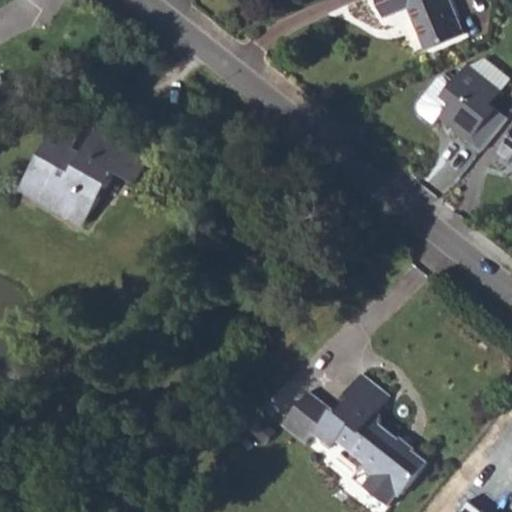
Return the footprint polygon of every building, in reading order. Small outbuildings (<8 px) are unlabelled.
[(425,47),(463,32),(449,0),(377,0),(384,15),(407,6),(425,47)] [(481,58),(468,64),(502,91),(510,79),(481,58)] [(420,114),(434,125),(439,118),(482,151),(509,118),(492,104),(502,91),(468,64),(454,82),(442,73),(418,103),(417,109),(420,114)] [(27,178),(47,190),(42,198),(85,223),(116,172),(136,183),(138,181),(151,159),(152,157),(99,125),(83,152),(80,157),(69,150),(72,145),(77,137),(58,126),(27,178)] [(511,136),(499,152),(511,162),(511,136)] [(72,145),(69,150),(80,157),(83,152),(72,145)] [(138,181),(147,185),(159,163),(151,159),(138,181)] [(23,187),(42,198),(47,190),(27,178),(23,187)] [(363,484),(390,505),(428,460),(415,450),(410,451),(401,444),(402,440),(380,422),(381,414),(377,411),(389,396),(362,374),(346,393),(350,396),(338,411),(334,409),(315,433),(333,447),(338,441),(365,463),(375,470),(363,484)] [(402,440),(401,444),(410,451),(415,450),(416,447),(404,437),(402,440)] [(355,477),(363,484),(375,470),(365,463),(355,477)] [(489,511),(468,494),(452,511),(489,511)]
